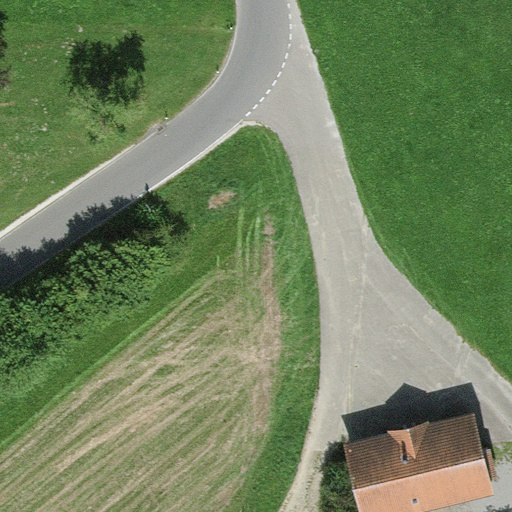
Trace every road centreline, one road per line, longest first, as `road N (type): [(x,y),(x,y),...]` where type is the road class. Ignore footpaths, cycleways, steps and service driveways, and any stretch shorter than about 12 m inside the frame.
road 1 (track): [(303,511),(345,359),(340,241),(303,126),(269,60)]
road 2 (unclassified): [(0,270),(227,108),(269,60),(264,0)]
road 3 (track): [(511,410),(340,241)]
